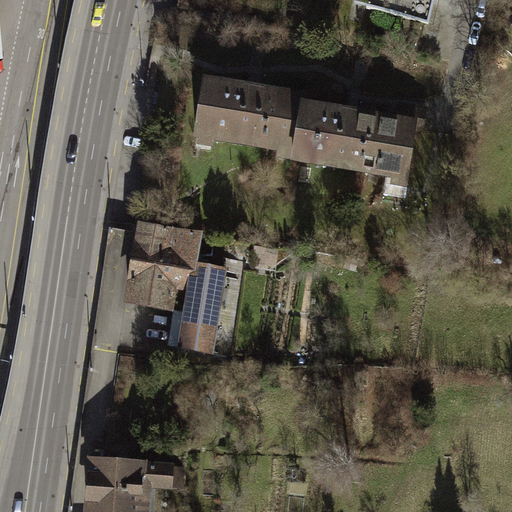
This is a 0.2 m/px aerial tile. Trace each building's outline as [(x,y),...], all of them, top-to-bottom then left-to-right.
[(440,0),(366,0),(365,5),(434,27),(440,0)] [(311,95),(218,78),(206,143),(300,159),(310,101),(311,95)] [(425,121),(310,101),(300,159),(414,180),(425,121)] [(209,238),(145,227),(133,309),(176,315),(178,296),(192,298),(184,353),(217,358),(230,273),(204,267),(209,238)] [(174,465),(104,460),(99,511),(156,511),(157,495),(172,494),(174,465)]
